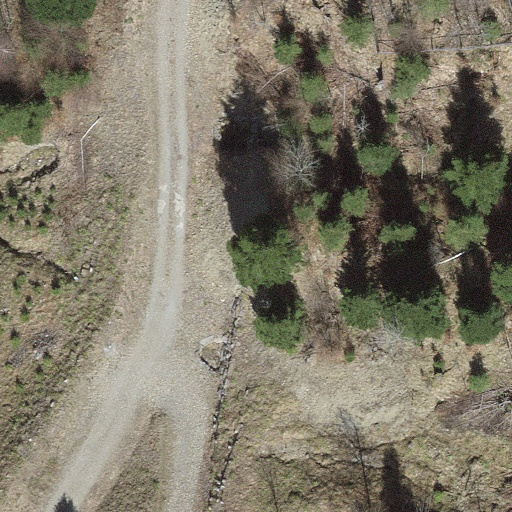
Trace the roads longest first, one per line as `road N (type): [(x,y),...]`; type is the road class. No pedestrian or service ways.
road 1 (track): [(32,511),(185,310),(181,0)]
road 2 (track): [(185,310),(152,511)]
